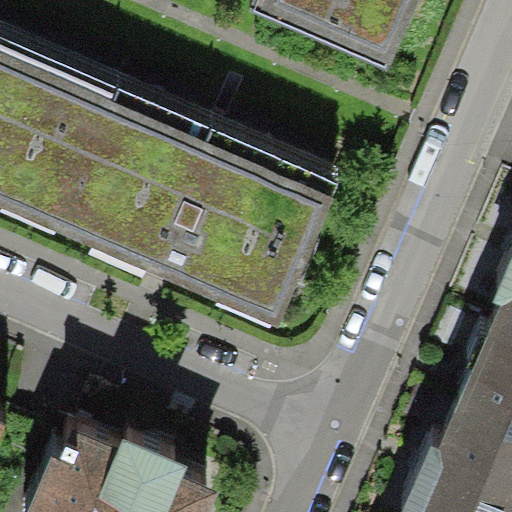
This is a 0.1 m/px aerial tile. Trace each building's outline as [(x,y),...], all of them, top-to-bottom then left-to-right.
[(253,0),(382,55),(405,0),(253,0)] [(0,175),(22,185),(27,175),(60,189),(103,90),(71,76),(76,64),(0,31),(0,175)] [(281,287),(326,184),(321,182),(320,184),(287,170),(292,157),(201,118),(196,131),(164,117),(169,104),(108,78),(103,90),(60,189),(51,211),(88,227),(98,205),(129,218),(124,229),(149,240),(144,251),(149,253),(143,267),(154,272),(167,277),(173,263),(211,280),(216,269),(240,279),(244,269),(278,283),(277,285),(281,287)] [(501,283),(487,315),(511,325),(511,233),(499,263),(492,279),(501,283)] [(511,325),(487,315),(484,323),(476,319),(462,350),(471,354),(461,375),(454,393),(511,418),(511,325)] [(511,511),(511,418),(454,393),(438,430),(428,426),(405,479),(397,498),(406,502),(402,511),(511,511)] [(14,407),(1,402),(0,404),(0,503),(37,417),(14,407)] [(58,426),(67,429),(33,506),(46,511),(192,511),(186,509),(202,472),(164,455),(170,442),(123,421),(117,435),(72,416),(71,420),(62,417),(58,426)]
